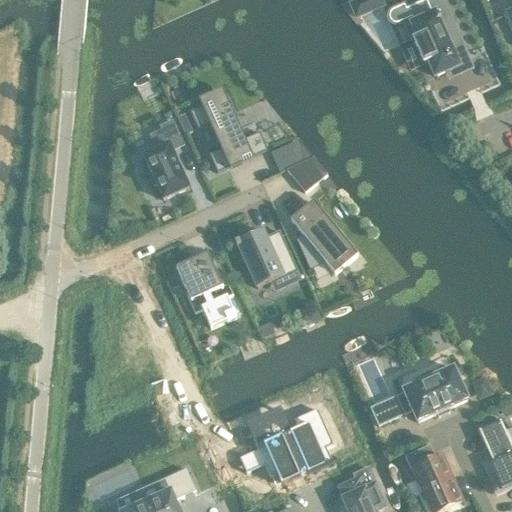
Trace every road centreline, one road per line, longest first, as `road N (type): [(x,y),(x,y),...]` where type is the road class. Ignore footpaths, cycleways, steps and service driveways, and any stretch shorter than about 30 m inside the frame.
road 1 (unclassified): [(53,275),(78,0)]
road 2 (residential): [(53,275),(81,271),(261,190)]
road 3 (unclassified): [(31,511),(49,311)]
